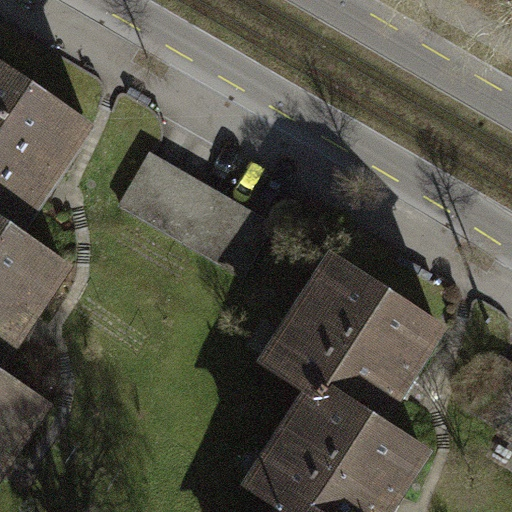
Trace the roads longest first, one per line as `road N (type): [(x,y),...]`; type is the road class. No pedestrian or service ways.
road 1 (secondary): [(102,0),(511,241)]
road 2 (secondary): [(511,110),(320,0)]
